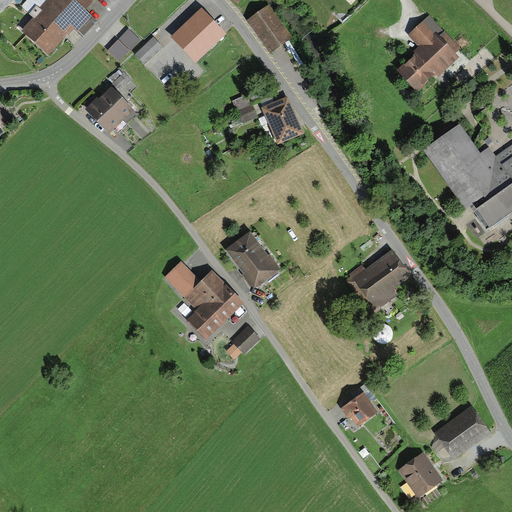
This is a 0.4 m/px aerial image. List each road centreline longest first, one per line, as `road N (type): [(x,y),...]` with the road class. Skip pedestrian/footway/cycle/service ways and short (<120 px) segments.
road 1 (residential): [(45,77),(68,111),(163,193),(395,511)]
road 2 (residential): [(220,0),(434,298),(511,442)]
